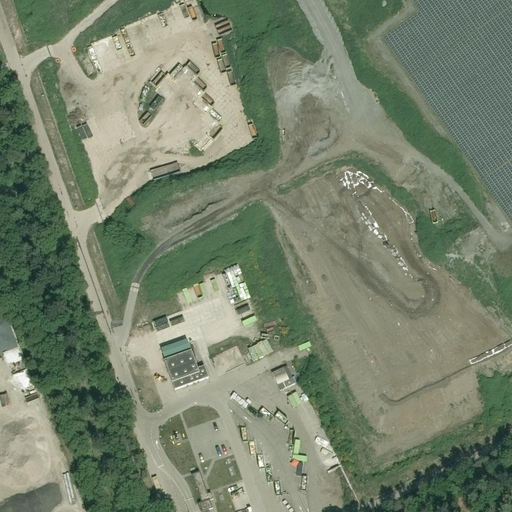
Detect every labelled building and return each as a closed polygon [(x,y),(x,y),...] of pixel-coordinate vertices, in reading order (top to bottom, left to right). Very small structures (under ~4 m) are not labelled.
[(14,22),(18,10),(14,9),(10,20),(14,22)] [(144,50),(140,39),(133,41),(129,31),(119,35),(127,56),(144,50)] [(217,39),(212,41),(216,54),(221,53),(217,39)] [(215,136),(223,128),(220,124),(211,132),(215,136)] [(187,128),(179,139),(184,142),(191,131),(187,128)] [(62,140),(55,142),(64,169),(71,166),(62,140)] [(102,154),(106,152),(102,143),(97,145),(102,154)] [(76,201),(82,200),(79,187),(73,188),(76,201)] [(467,188),(460,194),(466,200),(472,194),(467,188)] [(397,307),(401,314),(412,308),(409,301),(397,307)] [(188,336),(162,346),(165,355),(192,346),(188,336)] [(198,370),(192,352),(165,361),(175,391),(209,379),(205,367),(198,370)] [(227,358),(222,359),(224,365),(219,367),(221,373),(239,367),(235,352),(226,355),(227,358)] [(289,380),(283,369),(272,374),(277,385),(280,391),(285,389),(295,384),(292,379),(289,380)] [(301,415),(315,409),(310,396),(295,401),(301,415)] [(214,421),(218,432),(227,429),(223,418),(214,421)] [(309,455),(300,454),(302,440),(296,439),(293,459),(299,460),(297,474),(306,475),(309,455)] [(331,446),(325,449),(332,462),(338,460),(331,446)] [(210,501),(213,500),(213,499),(212,500),(210,494),(208,495),(200,472),(192,475),(202,503),(199,504),(202,511),(209,511),(213,509),(210,501)] [(141,510),(155,505),(152,499),(139,503),(141,510)]
